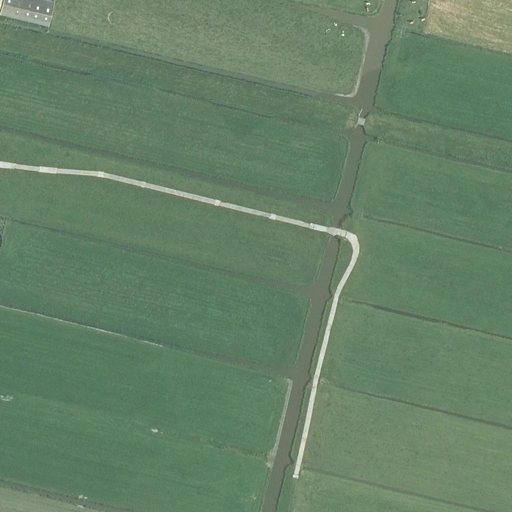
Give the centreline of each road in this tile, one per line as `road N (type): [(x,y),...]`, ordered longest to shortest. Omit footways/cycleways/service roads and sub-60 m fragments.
road 1 (track): [(0,165),(106,176),(346,235)]
road 2 (track): [(291,511),(337,293),(353,258),(354,240),(346,235)]
